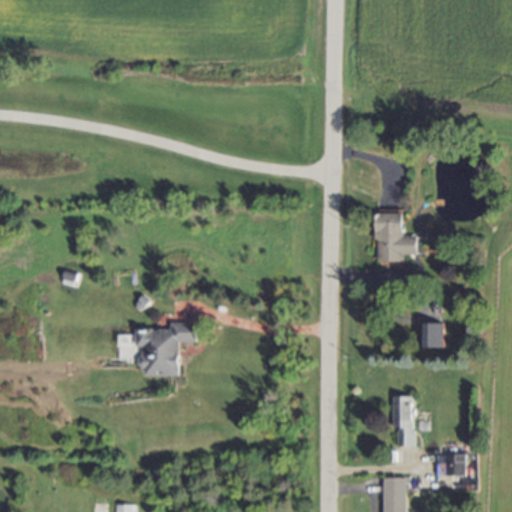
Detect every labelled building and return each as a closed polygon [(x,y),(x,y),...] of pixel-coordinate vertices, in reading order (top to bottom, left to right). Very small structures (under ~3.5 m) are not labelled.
[(402,214),(375,214),(375,241),(377,241),(377,262),(403,262),(403,255),(416,255),(416,236),(402,236),(402,214)] [(179,376),(179,343),(196,342),(196,323),(171,324),(171,329),(136,330),(137,348),(141,347),(142,377),(179,376)] [(420,348),(443,348),(443,324),(420,323),(420,348)] [(393,428),(397,428),(397,447),(412,447),(414,397),(393,397),(393,428)] [(437,476),(466,476),(466,455),(437,455),(437,476)] [(405,511),(406,478),(384,478),(383,511),(405,511)]
